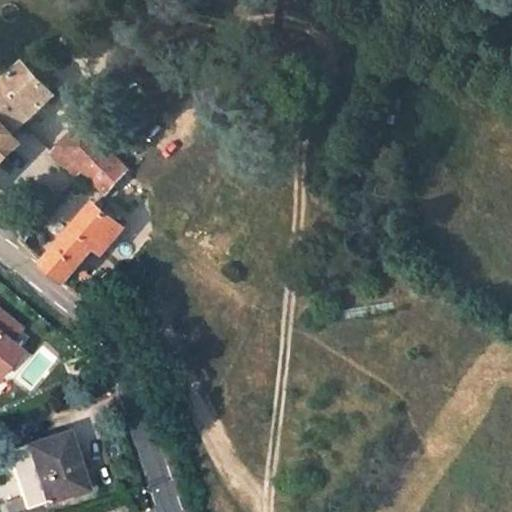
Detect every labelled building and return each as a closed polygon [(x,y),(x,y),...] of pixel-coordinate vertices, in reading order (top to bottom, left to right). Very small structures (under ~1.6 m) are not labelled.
[(0,165),(4,162),(1,159),(5,156),(0,151),(0,149),(58,92),(28,61),(0,88),(0,165)] [(87,122),(56,151),(77,173),(85,164),(108,188),(128,167),(99,135),(87,122)] [(67,281),(99,244),(106,251),(127,226),(105,207),(109,203),(102,197),(47,262),(67,281)] [(27,244),(36,225),(24,218),(18,229),(23,232),(23,235),(21,238),(27,244)] [(0,376),(22,349),(12,341),(23,327),(0,307),(0,376)] [(68,431),(30,444),(49,501),(86,489),(68,431)]
